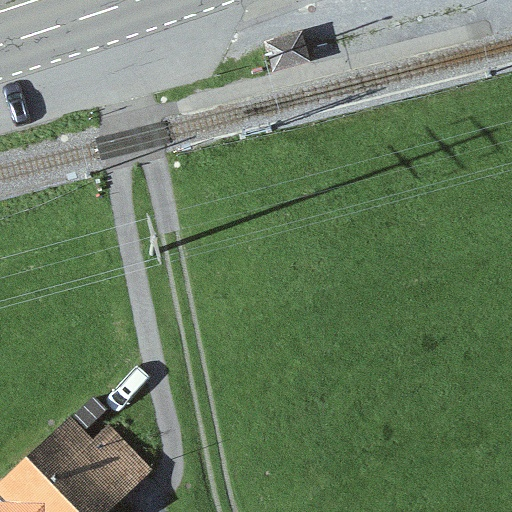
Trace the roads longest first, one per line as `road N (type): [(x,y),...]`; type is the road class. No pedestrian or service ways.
road 1 (track): [(134,140),(176,257),(228,511)]
road 2 (secondary): [(143,0),(0,45)]
